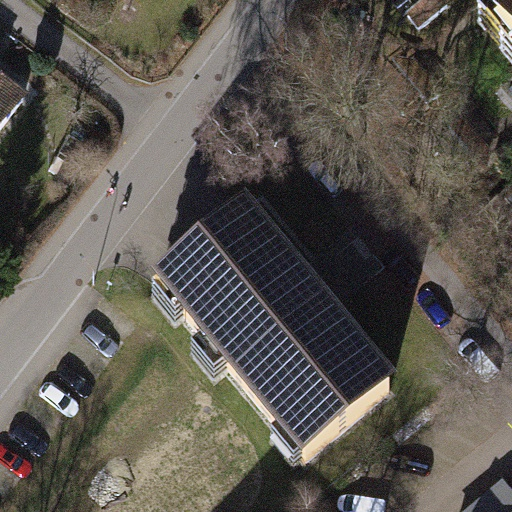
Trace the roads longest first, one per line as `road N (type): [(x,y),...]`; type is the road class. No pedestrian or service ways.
road 1 (residential): [(511,393),(358,205),(220,81)]
road 2 (residential): [(0,368),(220,81)]
